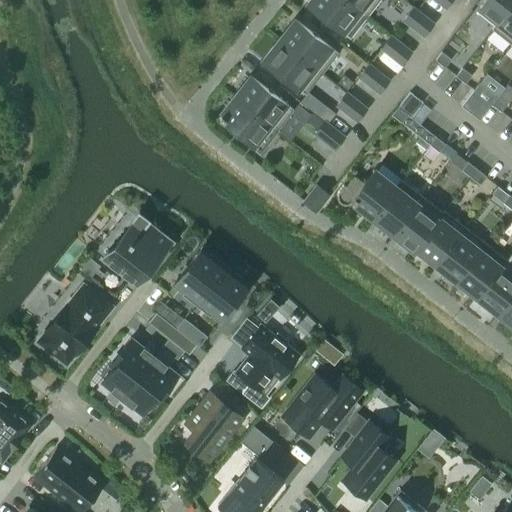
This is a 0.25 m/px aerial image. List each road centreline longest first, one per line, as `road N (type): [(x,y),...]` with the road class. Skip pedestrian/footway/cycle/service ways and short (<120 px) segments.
road 1 (residential): [(75,410),(61,397),(147,289)]
road 2 (residential): [(135,456),(222,346)]
